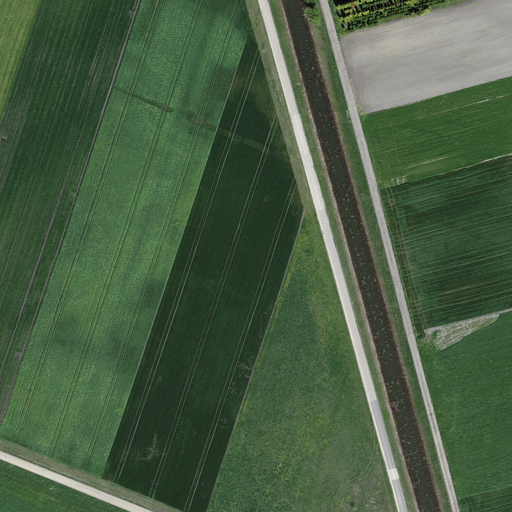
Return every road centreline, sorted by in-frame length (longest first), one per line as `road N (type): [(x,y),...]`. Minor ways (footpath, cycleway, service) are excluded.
road 1 (track): [(403,511),(263,0)]
road 2 (track): [(456,511),(327,0)]
road 3 (track): [(138,511),(0,457)]
